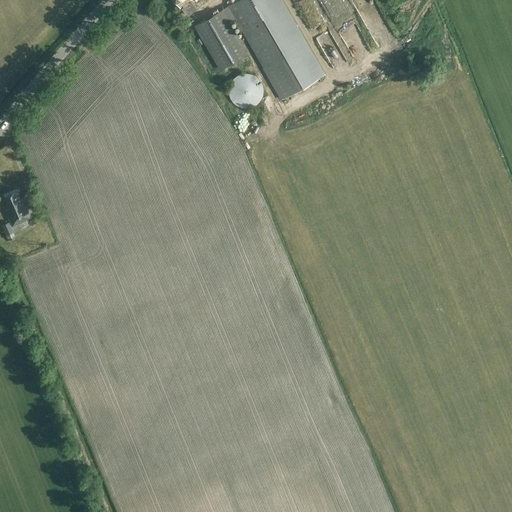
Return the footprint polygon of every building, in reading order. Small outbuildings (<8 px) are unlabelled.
[(174,0),(181,9),(192,1),(191,0),(174,0)] [(239,0),(228,6),(264,68),(262,68),(281,100),(324,74),(306,43),(280,0),(239,0)] [(221,69),(247,54),(221,10),(195,25),(221,69)] [(229,87),(229,91),(229,94),(231,99),(235,104),(239,106),(239,107),(244,108),(248,108),(252,107),(257,104),(261,100),(263,94),(263,87),(261,81),(257,77),(251,74),(243,73),(236,76),(232,81),(229,87)] [(23,206),(16,189),(3,195),(7,206),(4,207),(12,226),(31,217),(26,205),(23,206)] [(8,240),(15,237),(9,222),(2,225),(8,240)]
